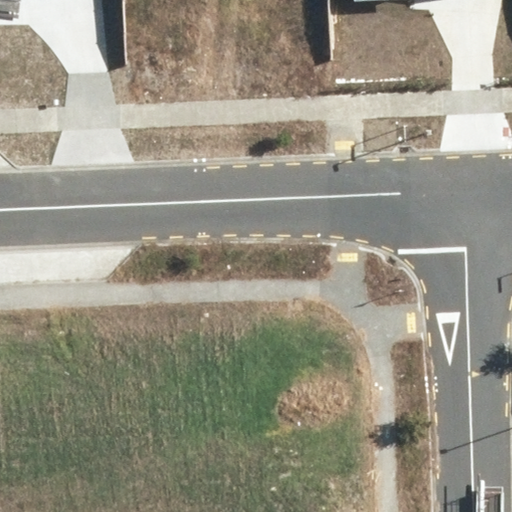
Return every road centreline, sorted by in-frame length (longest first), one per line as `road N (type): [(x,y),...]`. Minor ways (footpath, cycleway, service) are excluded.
road 1 (residential): [(464,192),(0,206)]
road 2 (residential): [(464,192),(476,511)]
